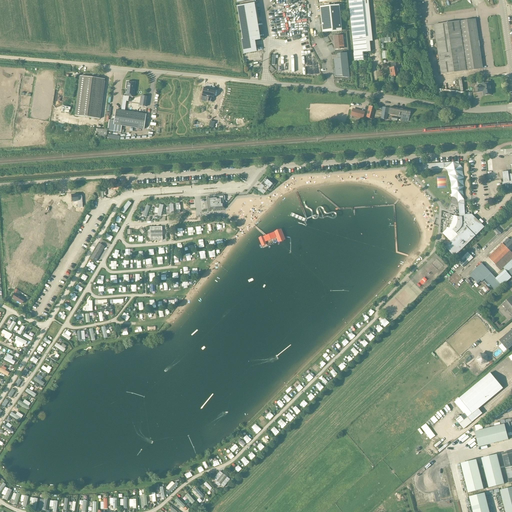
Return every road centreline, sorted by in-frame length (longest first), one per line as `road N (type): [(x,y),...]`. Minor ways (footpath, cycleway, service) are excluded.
road 1 (unclassified): [(0,185),(511,151)]
road 2 (unclassified): [(64,60),(465,110),(511,107)]
road 3 (unknown): [(113,321),(66,324),(119,234),(129,246),(192,238)]
road 4 (unknown): [(165,320),(113,321),(131,296),(98,297),(87,288)]
